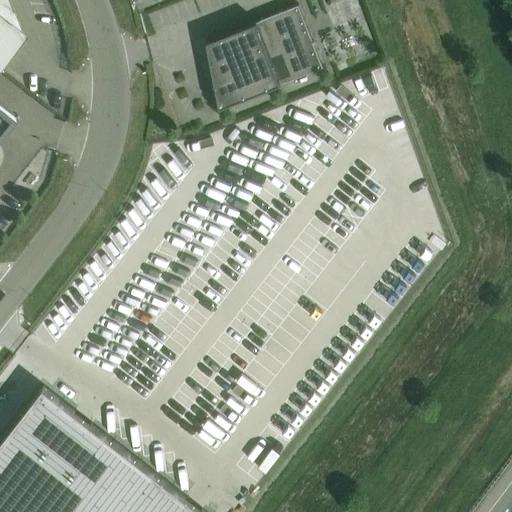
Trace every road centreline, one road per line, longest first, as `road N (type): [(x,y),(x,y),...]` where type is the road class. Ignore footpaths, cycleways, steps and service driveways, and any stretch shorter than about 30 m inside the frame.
road 1 (unclassified): [(90,0),(109,95),(104,147),(88,196),(0,308)]
road 2 (unknown): [(104,147),(0,76)]
